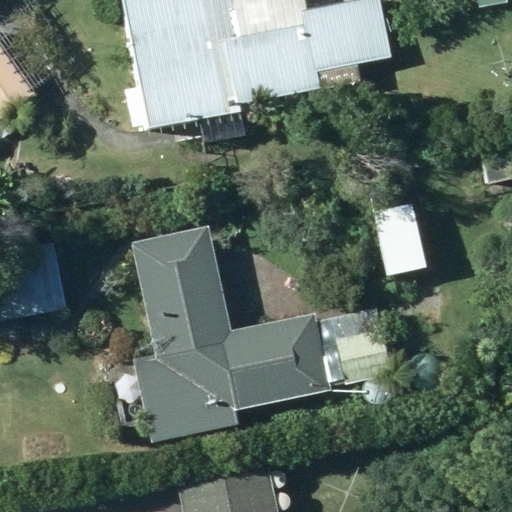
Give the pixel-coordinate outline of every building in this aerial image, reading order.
[(122,0),(147,131),(203,122),(206,142),(249,134),(244,103),(363,81),(360,61),(393,56),(383,0),(373,0),(311,11),(308,0),(122,0)] [(0,116),(78,58),(35,1),(0,27),(0,116)] [(425,129),(422,91),(394,93),(397,132),(425,129)] [(489,184),(511,179),(511,147),(483,154),(489,184)] [(235,330),(214,224),(136,240),(160,355),(141,359),(158,442),(243,424),(239,410),(335,389),(333,379),(347,376),(349,384),(395,374),(385,328),(340,338),(341,341),(327,345),(319,312),(235,330)] [(0,322),(71,308),(57,241),(0,252),(0,322)] [(256,262),(251,274),(255,287),(267,292),(280,288),(285,276),(281,262),(269,258),(256,262)] [(280,511),(270,466),(179,487),(185,511),(280,511)]
